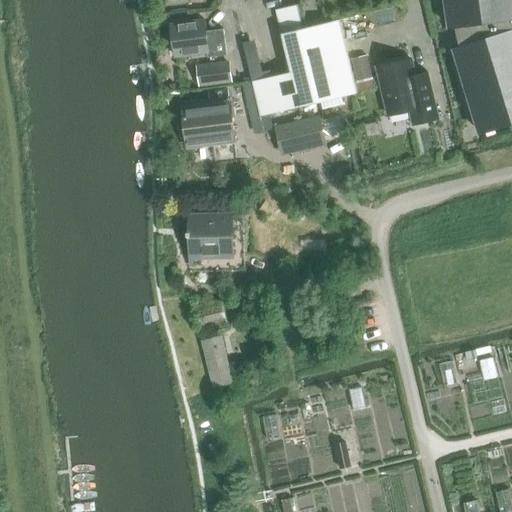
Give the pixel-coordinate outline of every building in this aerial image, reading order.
[(455,48),(481,134),(511,124),(511,0),(446,0),(451,28),(456,28),(460,47),(455,48)] [(304,29),(298,5),(276,11),(291,73),(252,82),(260,117),(358,94),(355,85),(350,63),(340,20),(304,29)] [(210,57),(227,54),(223,30),(207,32),(205,22),(171,27),(175,57),(209,52),(210,57)] [(249,46),(257,78),(266,76),(258,44),(249,46)] [(368,59),(350,63),(355,85),(373,80),(368,59)] [(411,59),(377,67),(389,116),(410,111),(413,125),(439,119),(428,73),(427,73),(429,79),(419,82),(419,79),(415,77),(411,59)] [(212,66),(210,66),(213,84),(231,81),(228,63),(212,66)] [(181,121),(179,121),(181,136),(184,136),(186,150),(235,142),(229,100),(228,101),(226,89),(208,92),(210,103),(179,109),(181,121)] [(320,116),(274,127),(280,155),(326,144),(320,116)] [(256,198),(258,224),(287,222),(285,196),(256,198)] [(189,217),(190,256),(232,255),(232,256),(233,256),(232,216),(189,217)] [(368,256),(365,244),(355,246),(358,258),(368,256)] [(221,300),(194,307),(200,330),(227,323),(221,300)] [(213,388),(233,384),(222,336),(202,341),(213,388)] [(475,351),(465,353),(467,361),(477,359),(475,351)] [(274,358),(244,366),(244,367),(250,388),(280,380),(274,358)] [(346,442),(334,445),(340,469),(351,467),(346,442)] [(293,498),(282,500),(284,511),(295,511),(296,511),(293,498)]
